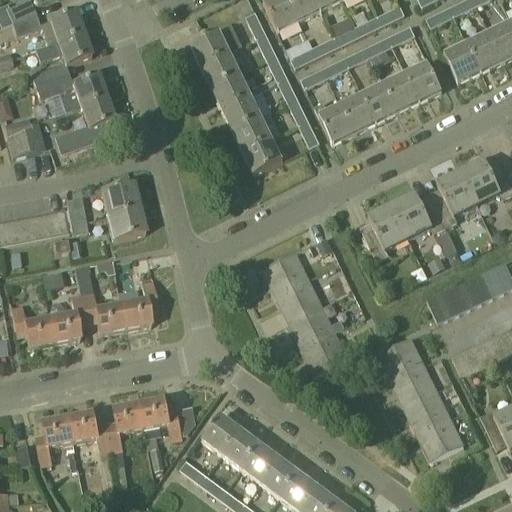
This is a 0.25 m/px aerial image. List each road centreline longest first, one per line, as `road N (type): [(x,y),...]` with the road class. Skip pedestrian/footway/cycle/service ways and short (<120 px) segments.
road 1 (residential): [(187,270),(511,111)]
road 2 (residential): [(411,511),(206,353)]
road 3 (residential): [(0,396),(206,353)]
road 4 (residential): [(0,197),(163,163)]
road 5 (residential): [(163,163),(121,28)]
